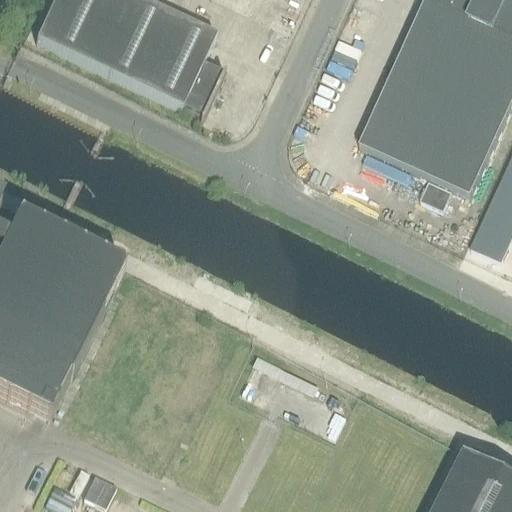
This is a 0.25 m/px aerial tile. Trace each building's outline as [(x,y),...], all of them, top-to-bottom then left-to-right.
[(124,0),(58,0),(36,48),(182,116),(182,114),(201,123),(200,127),(202,128),(225,80),(222,78),(221,80),(203,71),(216,43),(124,0)] [(511,1),(508,0),(507,0),(429,0),(359,154),(470,204),(511,112),(511,1)] [(500,271),(511,243),(511,161),(469,256),(500,271)] [(451,198),(428,188),(420,206),(442,217),(451,198)] [(0,216),(0,403),(49,428),(51,425),(66,395),(123,279),(0,216)] [(511,511),(511,489),(463,465),(439,511),(511,511)] [(94,510),(105,488),(94,483),(83,504),(94,510)] [(106,511),(115,494),(105,488),(94,510),(98,511),(106,511)] [(49,511),(71,511),(76,500),(52,490),(44,510),(49,511)]
